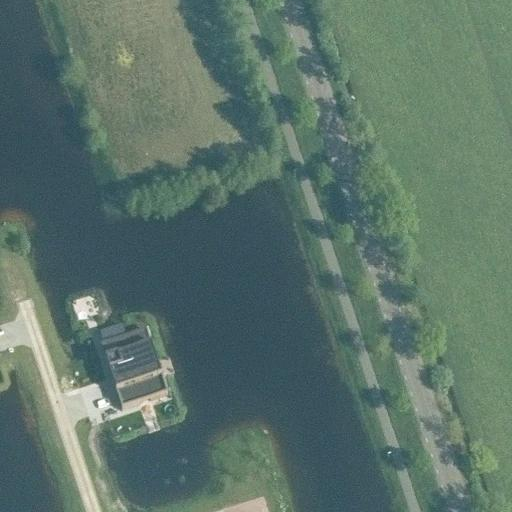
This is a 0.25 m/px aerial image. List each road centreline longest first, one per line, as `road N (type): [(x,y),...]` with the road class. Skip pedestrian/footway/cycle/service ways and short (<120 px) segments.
road 1 (tertiary): [(457,511),(286,0)]
road 2 (residential): [(23,304),(93,511)]
